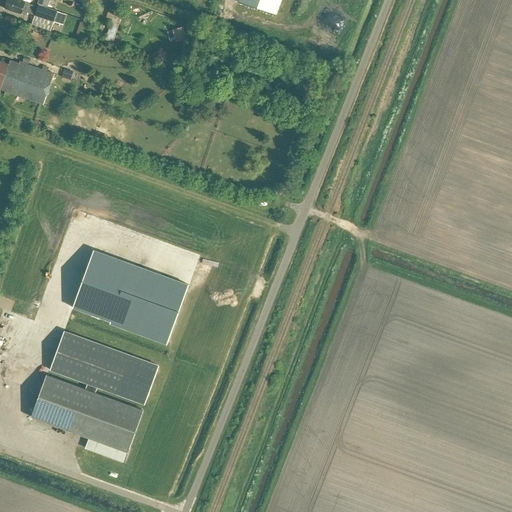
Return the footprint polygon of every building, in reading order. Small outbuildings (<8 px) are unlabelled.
[(37,7),(26,3),(17,0),(7,0),(7,2),(5,3),(4,6),(5,7),(4,9),(22,14),(26,15),(27,13),(34,16),(31,25),(50,31),(57,11),(38,5),(37,7)] [(281,0),(239,0),(277,14),(281,0)] [(103,44),(111,47),(122,13),(109,9),(106,17),(112,19),(103,44)] [(24,58),(22,63),(20,62),(19,64),(11,61),(9,65),(0,61),(0,81),(0,82),(0,90),(44,106),(55,75),(28,65),(30,60),(24,58)] [(73,72),(65,69),(62,77),(70,80),(73,72)] [(108,136),(97,132),(94,140),(105,144),(108,136)] [(94,250),(73,308),(168,342),(189,285),(94,250)] [(48,375),(33,417),(83,435),(128,451),(143,408),(96,392),(97,387),(145,404),(159,365),(64,331),(50,370),(88,384),(86,388),(48,375)]
